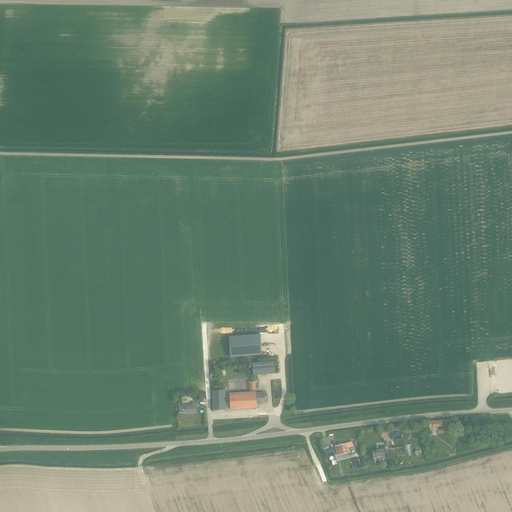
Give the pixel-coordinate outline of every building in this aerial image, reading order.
[(263,355),(261,335),(230,337),(232,357),(263,355)] [(274,361),(252,362),(253,375),(275,373),(274,361)] [(250,392),(229,393),(230,409),(257,408),(256,403),(255,393),(255,392),(255,382),(249,382),(249,383),(250,392)] [(212,390),(213,410),(226,409),(225,389),(212,390)] [(196,413),(196,407),(199,407),(199,402),(192,402),(192,405),(182,405),(183,413),(196,413)] [(335,446),(337,455),(346,453),(344,444),(335,446)] [(335,454),(333,447),(325,449),(327,456),(335,454)] [(385,456),(384,447),(376,448),(376,450),(372,450),(373,457),(377,457),(377,459),(385,458),(385,456)]
